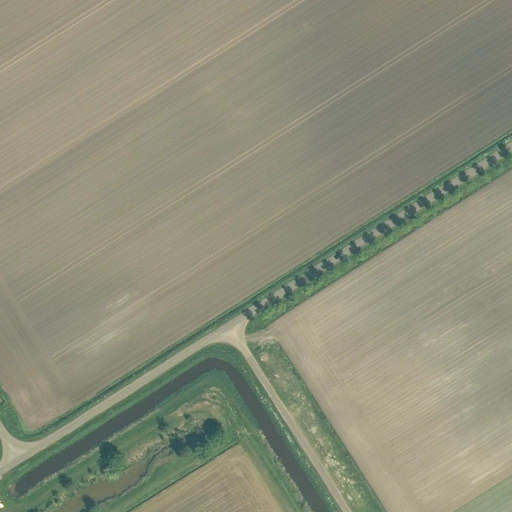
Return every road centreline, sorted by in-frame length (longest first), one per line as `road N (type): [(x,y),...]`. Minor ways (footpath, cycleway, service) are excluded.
road 1 (unclassified): [(228,327),(511,146)]
road 2 (unclassified): [(20,458),(228,327)]
road 3 (unclassified): [(345,511),(228,327)]
